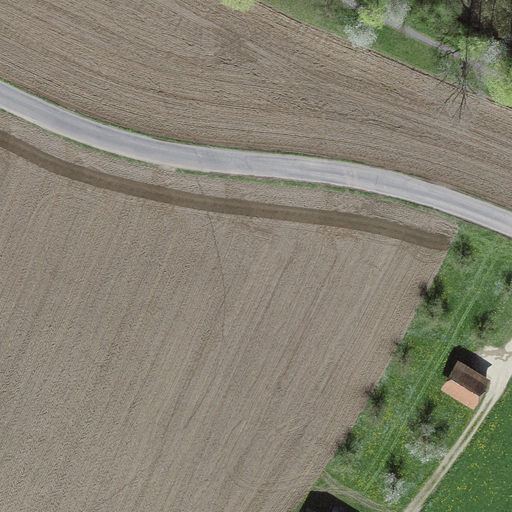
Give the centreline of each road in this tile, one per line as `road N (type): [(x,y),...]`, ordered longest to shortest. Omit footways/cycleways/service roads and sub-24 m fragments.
road 1 (unclassified): [(0,94),(123,143),(411,189),(511,226)]
road 2 (track): [(415,511),(511,366)]
